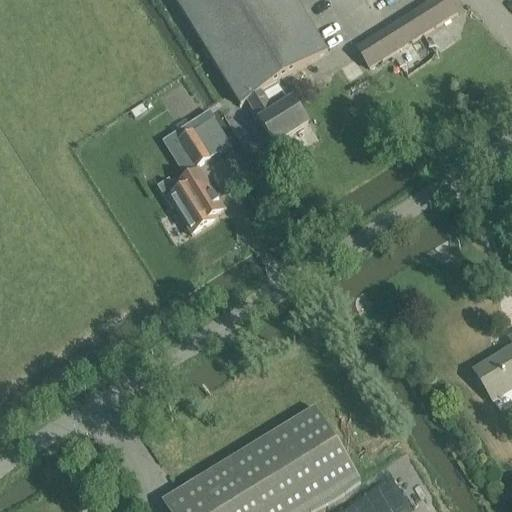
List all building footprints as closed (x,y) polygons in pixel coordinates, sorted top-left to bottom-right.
[(294,0),(175,0),(241,107),(248,103),(262,95),(277,85),(328,54),(294,0)] [(370,70),(458,15),(448,0),(437,0),(357,50),(370,70)] [(180,114),(203,98),(190,79),(167,95),(180,114)] [(262,95),(248,103),(276,149),(309,128),(293,102),(289,105),(277,85),(262,95)] [(176,135),(162,144),(185,180),(199,172),(197,170),(232,148),(215,121),(216,121),(210,113),(189,127),(193,134),(180,142),(176,135)] [(170,182),(158,189),(172,212),(174,210),(192,239),(217,223),(215,219),(225,212),(200,172),(199,172),(185,180),(177,186),(171,184),(170,182)] [(511,338),(510,340),(511,343),(511,349),(474,373),(494,405),(511,394),(511,338)] [(163,504),(167,511),(314,511),(361,483),(317,410),(163,504)]
